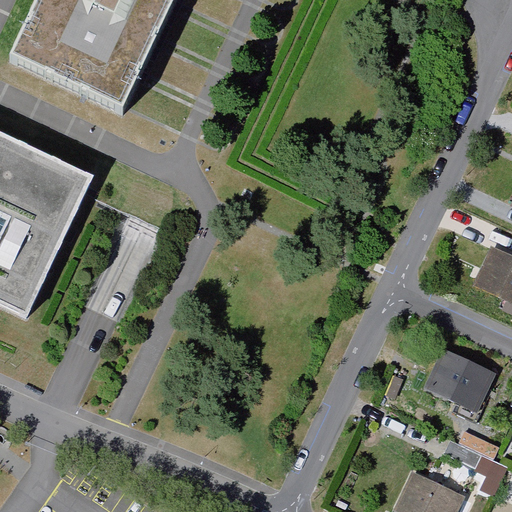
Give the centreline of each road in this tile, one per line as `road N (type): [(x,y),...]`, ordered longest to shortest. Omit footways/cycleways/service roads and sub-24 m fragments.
road 1 (residential): [(395,290),(501,69),(504,0)]
road 2 (residential): [(0,399),(271,511)]
road 3 (residential): [(290,511),(395,290)]
road 4 (residential): [(511,345),(395,290)]
